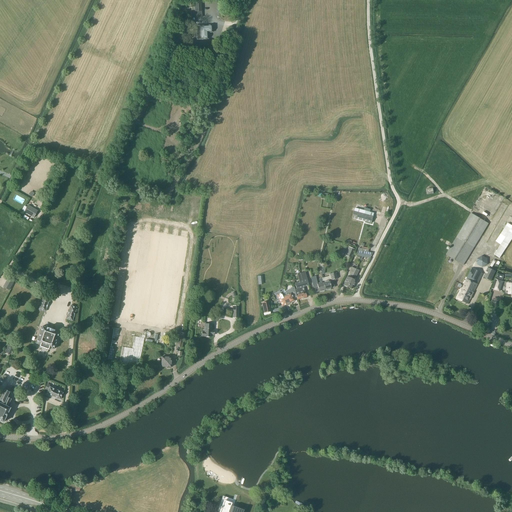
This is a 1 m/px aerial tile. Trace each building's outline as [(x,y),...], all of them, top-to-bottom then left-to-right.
[(202,15),(200,32),(208,33),(209,28),(215,29),(217,17),(202,15)] [(38,211),(28,205),(24,212),(34,218),(38,211)] [(354,211),(352,218),(371,223),(373,216),(354,211)] [(471,213),(446,255),(463,265),(488,224),(471,213)] [(499,258),(511,238),(511,224),(508,222),(496,241),(500,244),(499,246),(497,250),(496,250),(493,254),(499,258)] [(174,329),(174,328),(189,238),(134,229),(119,320),(174,329)] [(352,248),(349,247),(346,253),(351,255),(355,248),(352,247),(352,248)] [(355,255),(370,258),(372,253),(368,252),(368,250),(359,248),(355,255)] [(347,287),(355,269),(351,267),(349,272),(350,272),(348,277),(347,276),(343,285),(344,285),(344,286),(347,288),(347,287)] [(488,267),(483,277),(491,281),(496,271),(488,267)] [(472,268),(457,299),(468,304),(483,273),(472,268)] [(355,269),(347,287),(352,289),(356,280),(354,280),(358,270),(355,269)] [(305,272),(298,274),(300,282),(307,280),(305,272)] [(322,278),(325,290),(328,290),(330,290),(330,289),(331,289),(331,288),(334,287),(332,280),(337,279),(336,273),(328,274),(329,277),(325,277),(324,274),(324,273),(321,274),(322,278)] [(9,276),(3,287),(9,290),(15,280),(9,276)] [(325,290),(322,278),(320,279),(320,282),(317,283),(316,276),(311,277),(313,288),(314,287),(315,292),(319,291),(320,291),(321,292),(322,292),(322,291),(325,290)] [(300,282),(295,283),(297,288),(295,289),(294,289),(295,292),(296,295),(297,300),(306,297),(306,296),(307,296),(306,293),(305,292),(305,293),(303,287),(309,285),(307,280),(300,282)] [(294,287),(286,290),(286,294),(290,303),(291,302),(291,303),(293,302),(293,301),(294,300),(293,297),(296,295),(295,292),(294,289),(295,289),(294,287)] [(282,306),(285,304),(286,304),(287,304),(289,304),(289,303),(290,303),(286,294),(286,290),(285,291),(277,294),(282,306)] [(50,298),(43,296),(38,310),(45,312),(50,298)] [(268,302),(264,303),(262,303),(264,313),(270,311),(268,302)] [(73,307),(70,305),(65,319),(72,322),(77,308),(73,307)] [(212,324),(205,324),(204,332),(202,331),(201,336),(205,336),(205,337),(210,337),(210,335),(214,335),(214,331),(211,330),(212,324)] [(59,333),(46,328),(42,327),(36,344),(40,345),(39,350),(47,353),(49,348),(53,350),(59,333)] [(184,338),(184,332),(179,331),(176,347),(182,348),(183,338),(184,338)] [(15,347),(8,344),(4,351),(11,355),(15,347)] [(162,367),(171,367),(172,366),(172,364),(171,364),(172,358),(162,357),(162,367)] [(60,400),(63,393),(50,387),(47,394),(60,400)] [(0,420),(3,422),(10,408),(7,407),(11,399),(7,397),(10,392),(4,390),(0,398),(0,420)] [(225,500),(220,511),(229,511),(230,511),(243,511),(245,509),(235,506),(232,505),(233,503),(225,500)]
